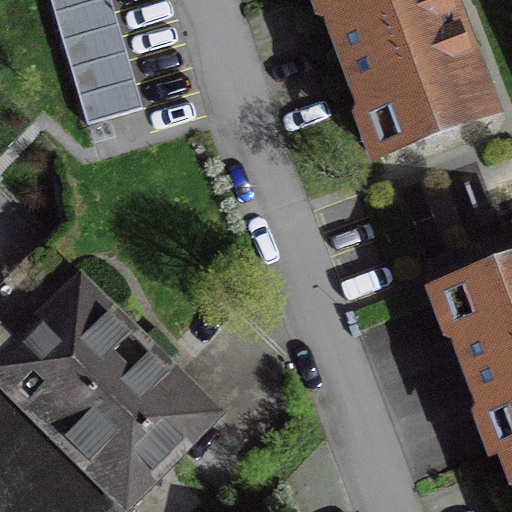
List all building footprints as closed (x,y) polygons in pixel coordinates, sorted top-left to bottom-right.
[(102,0),(46,0),(85,132),(137,117),(102,0)] [(304,0),(369,170),(492,123),(444,0),(304,0)] [(0,511),(137,511),(126,500),(210,414),(38,246),(0,284),(0,511)] [(493,461),(511,454),(511,268),(425,302),(487,464),(493,461)] [(511,454),(493,461),(511,510),(511,454)]
